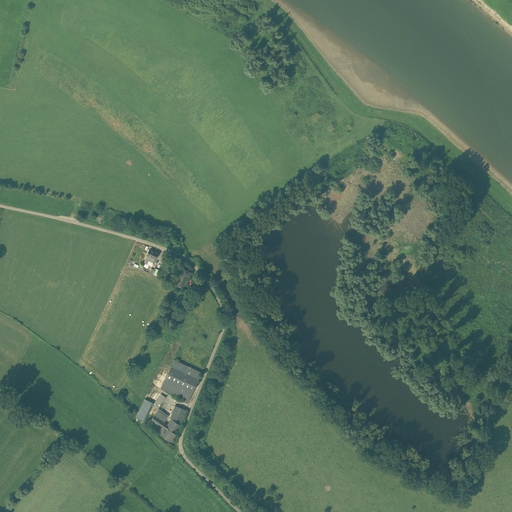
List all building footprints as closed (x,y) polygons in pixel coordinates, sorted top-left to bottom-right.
[(158,253),(149,249),(147,255),(145,259),(149,260),(151,257),(155,259),(158,253)] [(191,272),(182,268),(174,284),(183,289),(191,272)] [(202,372),(174,360),(161,388),(188,401),(202,372)] [(161,394),(157,399),(162,402),(166,397),(161,394)] [(151,403),(144,399),(136,417),(144,421),(149,410),(148,410),(151,403)] [(157,399),(152,406),(157,409),(162,402),(157,399)] [(186,412),(176,407),(171,419),(181,425),(186,412)] [(167,424),(154,415),(151,419),(163,428),(164,429),(167,424)] [(167,424),(164,429),(163,428),(159,434),(163,436),(171,441),(176,434),(175,433),(181,425),(171,419),(167,424)]
